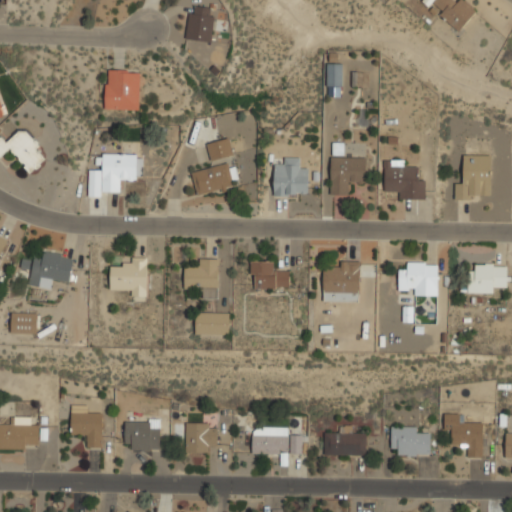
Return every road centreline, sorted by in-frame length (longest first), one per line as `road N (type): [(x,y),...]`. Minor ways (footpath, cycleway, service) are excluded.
road 1 (residential): [(511,232),(84,225),(0,200)]
road 2 (residential): [(0,477),(511,489)]
road 3 (residential): [(0,32),(120,35),(146,28)]
